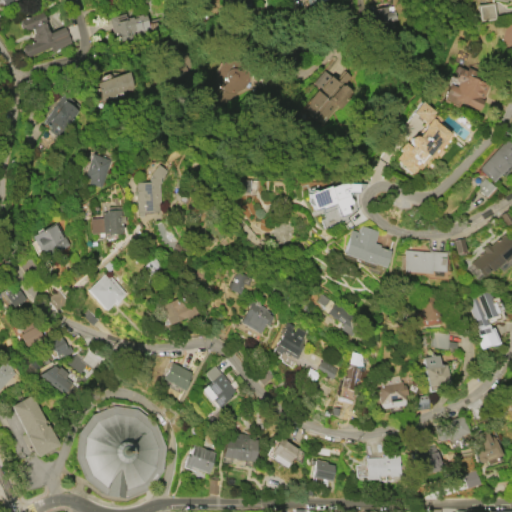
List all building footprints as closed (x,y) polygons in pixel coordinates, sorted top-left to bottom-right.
[(231,0),(254,0),(256,3),(236,12),(231,0)] [(329,0),(330,2),(305,9),(302,0),(329,0)] [(473,6),(491,3),(494,20),(476,23),(473,6)] [(395,30),(394,7),(369,8),(370,31),(395,30)] [(63,27),(69,44),(29,60),(23,46),(32,42),(30,38),(34,37),(31,30),(24,32),(20,21),(41,13),(49,33),(63,27)] [(113,33),(109,18),(124,14),(125,20),(127,20),(127,18),(131,17),(132,18),(137,17),(136,16),(141,14),(142,16),(146,15),(148,24),(155,22),(158,31),(121,41),(118,31),(113,33)] [(500,42),(511,45),(511,25),(504,23),(500,42)] [(223,100),(248,93),(242,67),(223,71),(226,85),(220,87),(223,100)] [(353,94),(340,109),(335,106),(321,122),(303,107),(317,89),(311,84),(322,70),(332,79),(340,69),(348,76),(341,84),(353,94)] [(439,100),(447,84),(454,87),(456,82),(452,80),(457,69),(466,73),(468,70),(481,77),(480,80),(482,81),(475,98),(481,100),(476,110),(459,102),(456,108),(439,100)] [(96,83),(126,73),(133,91),(103,102),(96,83)] [(42,124),(63,94),(80,105),(78,108),(81,111),(66,132),(63,130),(59,136),(42,124)] [(448,130),(419,168),(414,168),(409,174),(402,168),(403,167),(396,161),(397,160),(395,158),(399,152),(397,151),(403,142),(406,144),(406,141),(407,139),(411,136),(413,136),(416,137),(420,132),(418,131),(424,124),(411,114),(423,99),(435,108),(429,116),(448,130)] [(478,167),(504,142),(511,150),(511,168),(504,176),(500,173),(492,181),(478,167)] [(83,178),(90,154),(109,160),(101,187),(87,183),(88,180),(83,178)] [(136,213),(134,182),(148,182),(147,176),(156,166),(164,172),(159,178),(160,183),(158,184),(159,212),(143,213),(143,215),(137,215),(137,213),(136,213)] [(474,187),(484,178),(493,188),(483,197),(474,187)] [(247,193),(227,193),(227,179),(247,179),(247,193)] [(305,194),(336,183),(356,183),(356,192),(346,192),(348,199),(349,199),(350,203),(345,205),(347,212),(338,216),(336,209),(335,209),(333,203),(320,208),(320,207),(311,210),(305,194)] [(89,234),(89,218),(100,218),(100,214),(105,214),(105,211),(114,210),(114,206),(122,205),(123,233),(89,234)] [(23,241),(55,222),(68,245),(36,264),(23,241)] [(371,265),(341,254),(349,230),(357,233),(359,227),(375,233),(372,243),(378,245),(377,247),(389,251),(383,268),(382,267),(380,273),(370,269),(371,265)] [(467,263),(479,253),(478,251),(489,242),(490,244),(502,235),(511,248),(511,250),(478,278),(467,263)] [(403,251),(429,252),(429,251),(443,252),(442,272),(428,271),(428,273),(402,271),(403,251)] [(102,274),(105,278),(108,275),(122,292),(120,294),(122,296),(114,303),(113,303),(103,312),(84,290),(102,274)] [(227,289),(228,287),(227,287),(228,283),(229,284),(233,278),(238,281),(242,274),(254,280),(249,288),(244,285),(238,295),(227,289)] [(3,294),(7,309),(23,305),(19,290),(3,294)] [(480,344),(478,335),(476,336),(464,298),(487,291),(496,321),(493,322),(493,324),(490,325),(494,340),(480,344)] [(166,325),(158,306),(186,295),(194,313),(166,325)] [(257,334),(238,322),(250,301),(269,312),(268,315),(272,317),(267,326),(263,323),(257,334)] [(418,327),(417,317),(416,317),(415,312),(417,312),(416,308),(421,308),(421,306),(437,304),(439,324),(418,327)] [(41,338),(23,347),(17,335),(22,333),(17,324),(31,317),(41,338)] [(271,350),(289,320),(310,334),(295,360),(287,355),(286,356),(280,353),(278,355),(271,350)] [(446,349),(429,346),(431,333),(448,335),(446,349)] [(48,341),(59,335),(65,347),(71,344),(74,350),(62,357),(61,354),(56,356),(48,341)] [(66,363),(78,374),(86,365),(90,369),(98,361),(81,346),(66,363)] [(335,396),(349,352),(358,355),(356,360),(366,363),(360,380),(353,378),(349,388),(343,386),(339,398),(335,396)] [(442,364),(445,382),(425,386),(420,357),(429,356),(429,354),(432,353),(432,355),(436,354),(437,364),(442,364)] [(0,387),(0,357),(15,374),(0,387)] [(330,381),(335,369),(319,361),(313,373),(330,381)] [(182,391),(161,379),(170,362),(189,373),(188,373),(191,375),(182,391)] [(203,374),(214,365),(236,392),(216,408),(200,389),(209,382),(203,374)] [(59,367),(67,374),(64,378),(66,379),(71,383),(60,396),(36,377),(53,366),(57,369),(59,367)] [(403,405),(378,409),(374,386),(403,381),(405,395),(402,395),(403,405)] [(511,409),(511,410),(499,395),(511,384),(511,409)] [(34,457),(24,436),(25,436),(10,405),(30,395),(44,422),(43,422),(45,427),(48,426),(58,445),(34,457)] [(150,487),(159,475),(164,460),(164,444),(159,429),(148,417),(135,409),(119,405),(104,407),(89,414),(78,426),(72,440),(70,456),(73,471),(81,484),(93,493),(107,499),(122,500),(137,496),(150,487)] [(442,423),(461,417),(466,433),(457,436),(458,438),(450,440),(450,439),(447,440),(446,438),(437,441),(433,429),(443,426),(442,423)] [(474,433),(484,429),(488,439),(492,437),(499,455),(478,463),(475,462),(474,458),(475,458),(469,441),(476,439),(474,433)] [(253,462),(221,457),(224,432),(243,434),(242,437),(256,439),(253,462)] [(284,468),(270,458),(273,454),(269,452),(279,437),(297,449),(284,468)] [(213,452),(206,473),(184,466),(191,445),(213,452)] [(409,451),(434,445),(439,466),(414,472),(409,451)] [(364,480),(364,459),(389,458),(389,475),(383,476),(383,477),(375,477),(375,480),(364,480)] [(328,481),(310,477),(313,460),(325,462),(325,464),(332,465),(328,481)]
